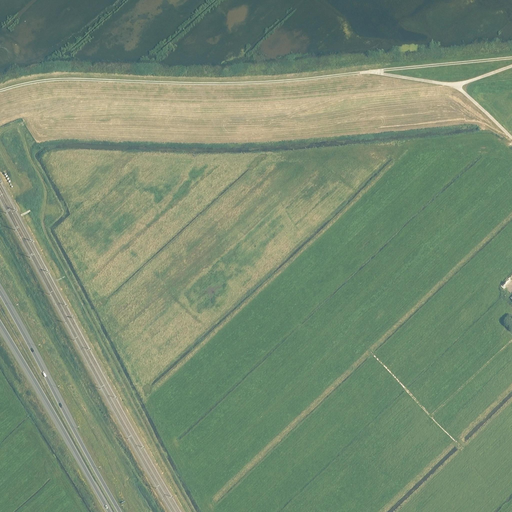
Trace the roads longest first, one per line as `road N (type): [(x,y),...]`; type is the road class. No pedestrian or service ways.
road 1 (track): [(0,109),(58,97),(236,101),(511,77)]
road 2 (trunk): [(119,511),(0,293)]
road 3 (trunk): [(0,323),(109,511)]
